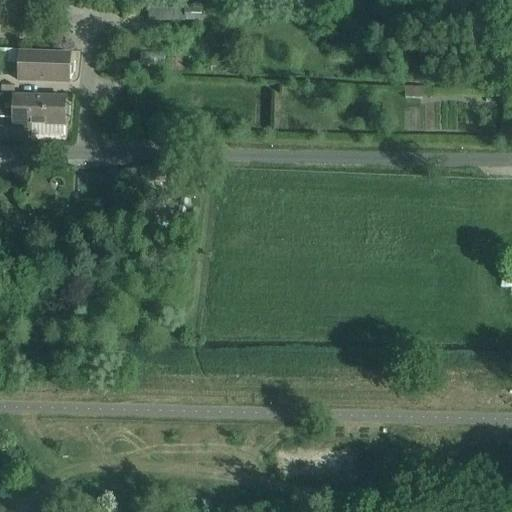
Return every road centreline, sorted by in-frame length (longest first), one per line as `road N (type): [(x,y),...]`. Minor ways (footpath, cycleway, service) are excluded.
road 1 (track): [(14,511),(71,473),(119,468),(217,474),(404,508),(511,511)]
road 2 (unclassified): [(511,159),(84,152)]
road 3 (residential): [(84,152),(92,10)]
